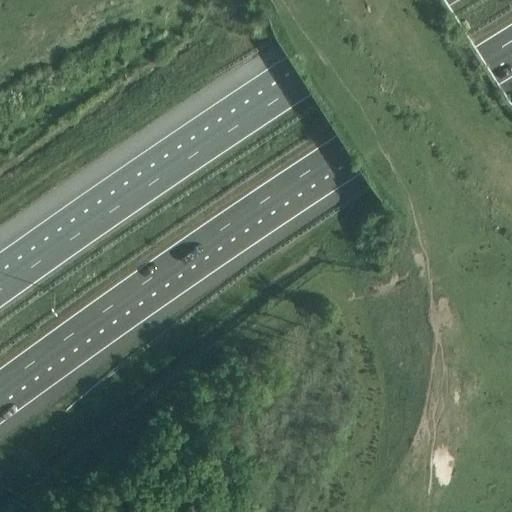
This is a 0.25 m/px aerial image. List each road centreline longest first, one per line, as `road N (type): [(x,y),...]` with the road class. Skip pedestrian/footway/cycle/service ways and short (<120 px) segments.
road 1 (motorway): [(0,388),(344,144),(511,37)]
road 2 (motorway): [(429,0),(124,198),(0,290)]
